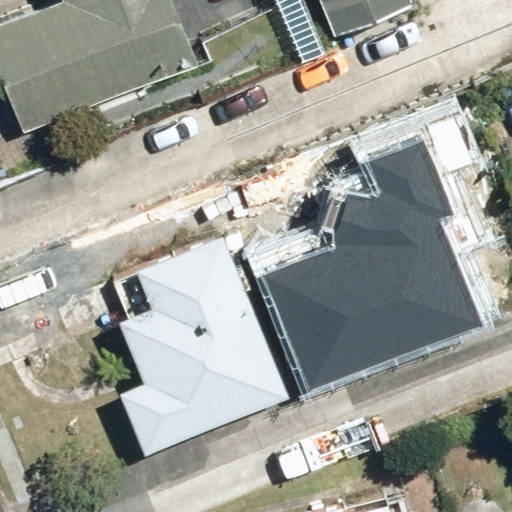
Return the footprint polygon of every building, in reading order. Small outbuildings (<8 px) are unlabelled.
[(182,60),(159,0),(24,0),(0,9),(0,110),(7,127),(182,60)] [(299,0),(317,38),(404,0),(299,0)] [(265,277),(308,389),(480,325),(438,214),(451,209),(425,142),(371,163),(382,190),(376,200),(350,198),(341,249),(265,277)] [(274,396),(207,228),(115,265),(130,302),(101,314),(126,376),(101,386),(129,454),(274,396)] [(397,511),(388,482),(282,511),(397,511)]
